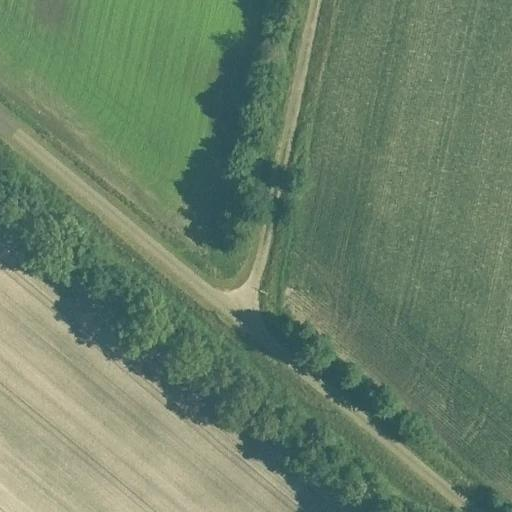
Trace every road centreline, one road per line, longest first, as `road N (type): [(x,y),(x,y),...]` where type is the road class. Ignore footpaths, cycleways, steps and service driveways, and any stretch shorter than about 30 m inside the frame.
road 1 (unclassified): [(316,0),(246,326)]
road 2 (unclassified): [(246,326),(0,122)]
road 3 (unclassified): [(473,511),(246,326)]
